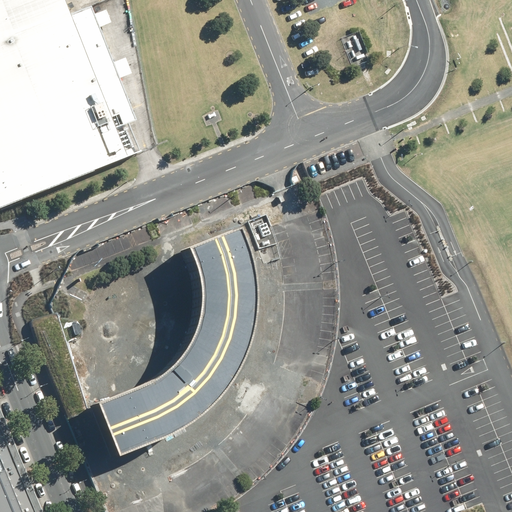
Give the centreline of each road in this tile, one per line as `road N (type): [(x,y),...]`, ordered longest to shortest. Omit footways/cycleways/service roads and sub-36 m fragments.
road 1 (unclassified): [(312,135),(0,258)]
road 2 (unclassified): [(68,511),(0,346)]
road 3 (unclassified): [(360,117),(409,93),(428,63),(417,0)]
road 4 (unclassified): [(255,0),(312,135)]
